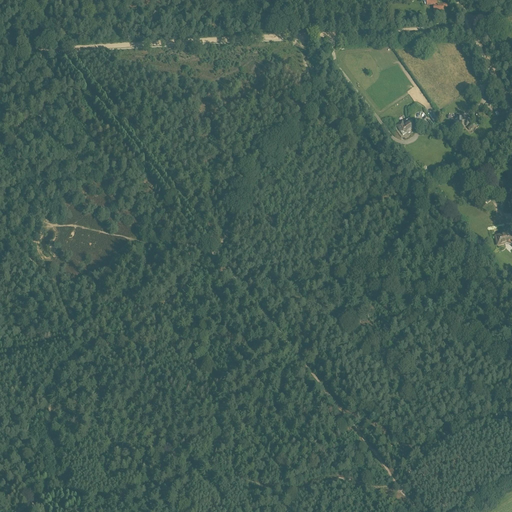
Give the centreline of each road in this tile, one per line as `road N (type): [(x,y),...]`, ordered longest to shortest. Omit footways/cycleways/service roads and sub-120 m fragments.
road 1 (unknown): [(511,356),(480,281),(340,124),(321,91),(314,55),(303,47)]
road 2 (track): [(58,48),(302,34)]
road 3 (track): [(396,482),(247,290)]
road 4 (track): [(226,242),(248,172),(313,94),(302,34)]
road 5 (track): [(214,247),(178,256),(32,213),(0,213)]
road 6 (track): [(214,247),(86,82)]
road 7 (track): [(374,492),(343,478),(282,490),(188,456)]
road 8 (track): [(0,354),(83,338),(91,295),(127,239)]
road 9 (track): [(302,34),(470,23)]
road 10 (track): [(91,350),(136,330),(214,247)]
road 11 (track): [(91,350),(0,221)]
road 12 (track): [(172,451),(105,438),(91,350)]
road 13 (track): [(511,412),(480,417),(429,444),(403,491)]
road 14 (track): [(53,485),(95,501),(123,499),(172,451)]
road 15 (track): [(320,269),(351,214),(372,201),(403,198)]
